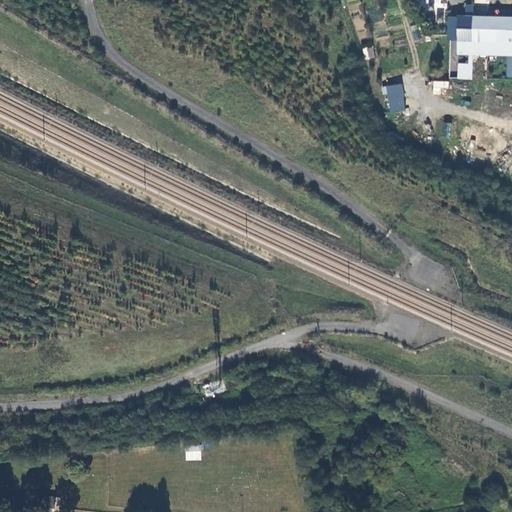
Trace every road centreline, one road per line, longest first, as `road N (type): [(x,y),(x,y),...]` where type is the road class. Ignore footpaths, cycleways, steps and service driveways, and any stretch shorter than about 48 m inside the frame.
road 1 (track): [(430,282),(365,253),(326,218),(0,23)]
road 2 (track): [(418,325),(0,163)]
